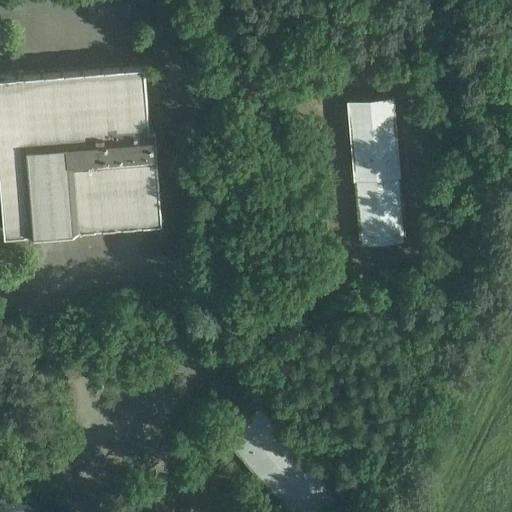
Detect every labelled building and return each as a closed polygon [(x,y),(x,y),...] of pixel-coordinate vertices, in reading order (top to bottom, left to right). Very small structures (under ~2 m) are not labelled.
[(6,230),(160,218),(163,217),(156,124),(150,125),(145,60),(0,72),(0,169),(1,170),(6,230)] [(362,241),(391,238),(404,237),(392,95),(349,99),(362,241)] [(233,291),(235,309),(251,307),(249,290),(233,291)] [(263,370),(258,365),(250,356),(233,370),(246,385),(263,370)] [(311,511),(335,491),(265,409),(261,405),(226,436),(229,440),(230,439),(234,444),(233,445),(236,449),(290,511),(311,511)]
